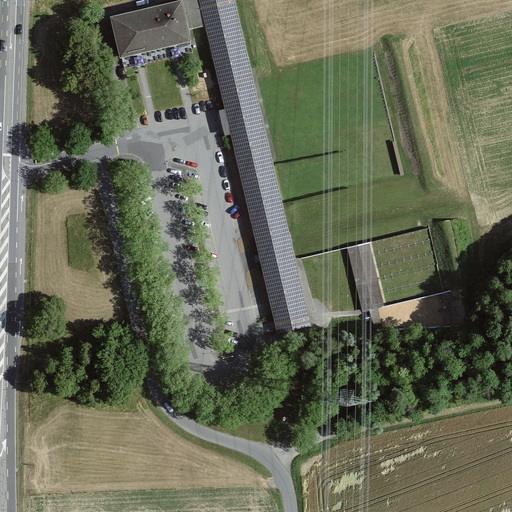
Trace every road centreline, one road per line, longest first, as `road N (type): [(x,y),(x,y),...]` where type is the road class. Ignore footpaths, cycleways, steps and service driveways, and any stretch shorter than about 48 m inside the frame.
road 1 (unclassified): [(102,150),(143,363),(166,406),(277,467),(293,511)]
road 2 (secondary): [(14,0),(7,427)]
